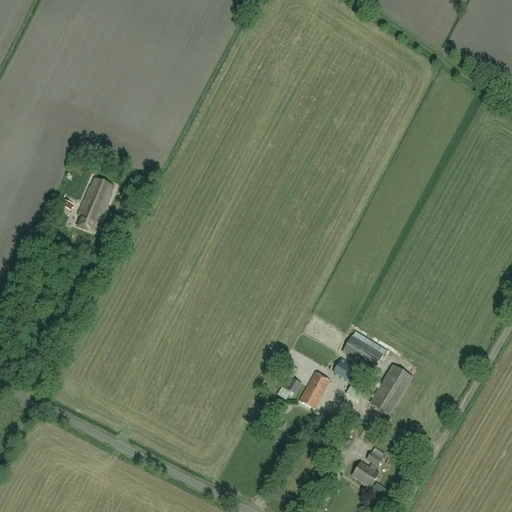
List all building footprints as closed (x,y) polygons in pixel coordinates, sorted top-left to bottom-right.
[(145,179),(135,174),(133,173),(129,183),(130,183),(141,188),(145,179)] [(90,188),(90,187),(77,216),(81,218),(77,225),(91,231),(97,217),(101,219),(111,195),(109,194),(112,187),(94,179),(90,188)] [(73,205),(62,201),(60,208),(71,212),(73,205)] [(357,332),(355,336),(369,343),(371,339),(357,332)] [(383,357),(382,357),(351,337),(342,352),(374,372),(383,357)] [(334,373),(347,381),(354,368),(341,360),(334,373)] [(393,367),(370,405),(389,417),(412,378),(393,367)] [(359,370),(354,368),(347,381),(346,383),(363,393),(367,386),(363,383),(369,373),(360,368),(359,370)] [(314,373),(299,403),(314,411),(330,382),(314,373)] [(292,379),(291,380),(286,390),(294,395),(300,384),(292,379)] [(331,442),(337,426),(329,423),(324,439),(331,442)] [(375,466),(380,460),(371,454),(367,461),(372,464),(369,469),(361,463),(352,477),(370,488),(378,475),(372,470),(375,466)]
